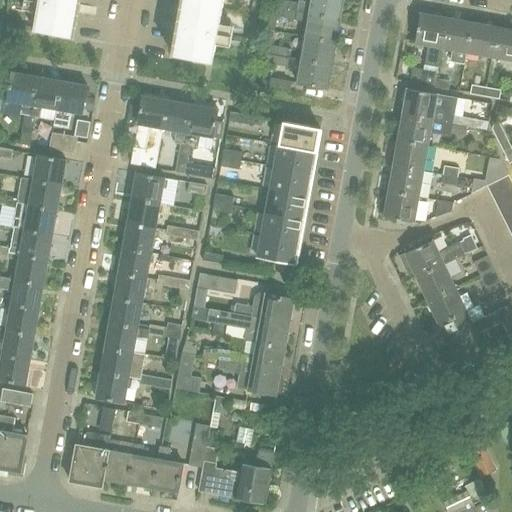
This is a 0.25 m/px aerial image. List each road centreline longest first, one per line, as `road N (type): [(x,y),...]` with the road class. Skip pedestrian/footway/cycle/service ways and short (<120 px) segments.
road 1 (residential): [(129,0),(40,505)]
road 2 (unclassified): [(294,511),(338,240)]
road 3 (unclassified): [(338,240),(383,0)]
road 4 (residential): [(434,384),(375,248),(338,240)]
